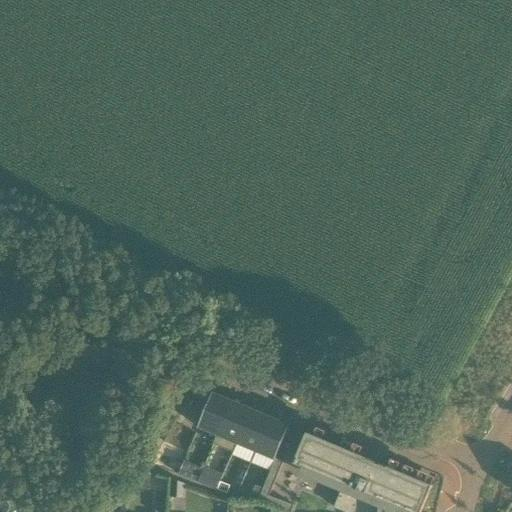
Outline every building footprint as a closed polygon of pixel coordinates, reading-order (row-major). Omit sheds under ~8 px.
[(212,393),(198,427),(218,435),(232,402),(212,393)] [(218,435),(214,445),(233,453),(237,443),(251,409),(232,402),(218,435)] [(251,409),(237,443),(256,451),(270,417),(251,409)] [(270,417),(256,451),(275,459),(289,425),(270,417)] [(421,511),(432,486),(386,467),(386,468),(366,460),(367,459),(306,433),(293,465),(303,469),(304,464),(316,469),(315,474),(331,481),(333,476),(345,481),(340,493),(341,493),(334,508),(343,511),(421,511)] [(263,489),(258,501),(266,504),(284,461),(276,458),(263,489)] [(184,461),(178,475),(198,483),(204,469),(184,461)] [(198,483),(197,484),(217,491),(217,490),(220,482),(223,475),(209,469),(210,465),(206,464),(204,469),(198,483)] [(220,482),(217,490),(227,494),(230,486),(220,482)] [(256,486),(250,501),(258,501),(263,489),(256,486)]
